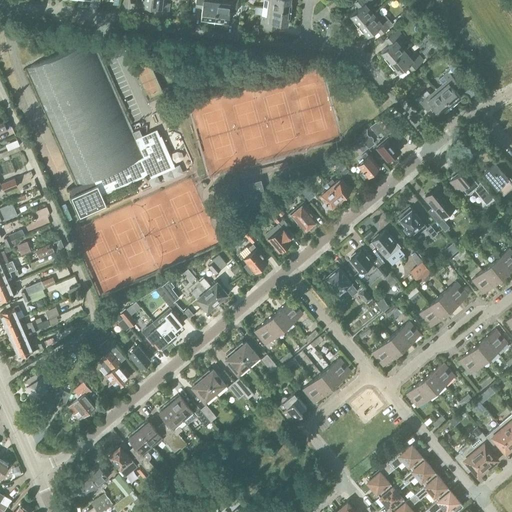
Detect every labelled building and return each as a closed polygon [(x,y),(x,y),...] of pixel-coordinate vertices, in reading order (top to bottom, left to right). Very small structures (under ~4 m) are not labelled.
[(164,0),(142,0),(142,5),(156,7),(155,14),(168,15),(169,3),(164,2),(164,0)] [(214,21),(216,0),(195,0),(195,3),(202,4),(200,18),(206,18),(206,20),(214,21)] [(216,0),(214,21),(221,22),(221,20),(227,21),(229,7),(236,8),(237,0),(216,0)] [(264,0),(263,7),(290,10),(291,3),(289,3),(289,0),(264,0)] [(357,26),(374,11),(369,5),(373,1),(371,0),(355,0),(360,5),(349,14),(353,19),(352,20),(357,26)] [(263,7),(262,15),(261,15),(260,27),(272,29),(273,22),(287,24),(287,17),(289,18),(290,10),(263,7)] [(374,11),(357,26),(362,31),(363,30),(367,35),(378,26),(382,31),(392,23),(384,14),(380,17),(374,11)] [(388,62),(405,48),(400,41),(404,38),(396,29),(387,36),(391,42),(380,51),(384,56),(383,57),(388,62)] [(92,39),(26,68),(77,186),(69,189),(80,215),(106,204),(102,194),(103,194),(132,181),(144,176),(146,180),(148,179),(147,178),(173,167),(168,156),(170,155),(161,135),(160,136),(158,131),(152,133),(151,131),(142,135),(139,128),(133,131),(132,128),(130,123),(92,39)] [(405,48),(388,62),(393,68),(394,67),(398,72),(409,63),(413,68),(423,60),(415,51),(411,54),(405,48)] [(441,83),(435,88),(450,106),(456,101),(455,100),(460,96),(450,85),(456,81),(448,71),(438,79),(441,83)] [(450,106),(435,88),(429,94),(426,90),(416,98),(424,107),(429,103),(439,114),(443,110),(444,111),(450,106)] [(387,117),(383,113),(375,120),(386,133),(394,126),(388,119),(392,116),(391,114),(387,117)] [(375,143),(369,136),(367,133),(367,128),(358,135),(362,139),(368,147),(369,148),(375,143)] [(375,144),(387,158),(398,149),(392,142),(393,142),(386,134),(375,144)] [(368,147),(362,139),(357,143),(356,142),(350,147),(354,151),(359,147),(363,152),(368,147)] [(374,171),(379,167),(365,151),(361,156),(363,159),(357,163),(363,171),(360,173),(364,179),(368,175),(371,175),(373,173),(374,171)] [(343,175),(349,171),(339,158),(333,163),(343,175)] [(484,170),(484,172),(503,195),(511,186),(511,183),(507,178),(495,163),(490,167),(488,166),(485,167),(484,168),(484,170)] [(472,189),(471,187),(477,182),(466,169),(461,173),(459,170),(449,179),(457,190),(460,188),(464,193),(466,192),(467,193),(469,193),(471,193),(472,191),(472,189)] [(326,181),(329,185),(340,197),(351,188),(347,184),(346,185),(339,177),(334,181),(331,178),(326,181)] [(0,183),(4,192),(18,186),(15,178),(0,183)] [(248,208),(267,203),(261,181),(242,186),(248,208)] [(325,189),(319,194),(325,200),(323,202),(322,204),(325,208),(327,207),(329,206),(340,197),(329,185),(326,181),(323,184),(323,186),(325,189)] [(306,185),(300,190),(309,200),(315,195),(306,185)] [(450,226),(442,216),(456,205),(449,197),(446,193),(441,188),(427,199),(441,216),(436,220),(444,230),(450,226)] [(313,217),(315,215),(303,201),(289,212),(297,222),(298,220),(305,228),(315,219),(313,217)] [(0,214),(15,208),(12,202),(0,207),(0,208),(0,209),(0,214)] [(279,206),(275,210),(281,216),(285,213),(279,206)] [(413,234),(419,230),(420,231),(425,227),(422,223),(423,222),(410,206),(398,215),(405,225),(403,226),(409,233),(412,232),(413,234)] [(15,208),(0,214),(0,220),(4,218),(5,220),(18,215),(15,208)] [(275,210),(270,215),(277,223),(278,222),(282,218),(275,210)] [(274,226),(266,233),(269,236),(268,237),(272,242),(273,241),(280,249),(290,241),(286,236),(288,234),(286,231),(290,227),(282,218),(278,222),(279,223),(275,226),(274,226)] [(430,224),(425,229),(432,238),(437,233),(430,224)] [(489,226),(480,234),(483,238),(492,230),(489,226)] [(11,241),(15,239),(25,235),(22,229),(9,235),(9,236),(4,238),(6,243),(11,241)] [(374,238),(372,240),(387,258),(393,253),(398,259),(404,254),(399,247),(401,246),(397,241),(386,229),(379,234),(378,233),(373,237),(374,238)] [(256,238),(255,236),(249,230),(244,234),(251,242),(256,238)] [(31,250),(27,240),(17,245),(21,255),(31,250)] [(51,242),(36,249),(40,258),(55,252),(51,242)] [(265,261),(261,257),(263,255),(256,246),(255,247),(252,243),(248,246),(251,250),(242,257),(246,262),(243,265),(249,272),(253,268),(254,269),(265,261)] [(511,251),(508,247),(499,255),(510,269),(511,267),(511,251)] [(454,256),(457,260),(467,251),(463,248),(454,256)] [(373,262),(375,261),(364,249),(362,251),(361,249),(351,258),(357,265),(356,266),(360,271),(361,270),(366,277),(377,268),(375,265),(376,265),(373,262)] [(215,274),(227,263),(219,253),(212,259),(214,261),(208,266),(215,274)] [(499,255),(490,263),(501,276),(510,269),(499,255)] [(54,259),(56,264),(65,260),(64,256),(54,259)] [(2,264),(1,263),(0,263),(0,275),(5,273),(10,271),(16,268),(12,260),(2,264)] [(418,281),(422,278),(425,282),(428,280),(425,276),(431,271),(422,261),(410,271),(418,281)] [(199,264),(198,262),(188,267),(195,275),(197,274),(193,269),(193,267),(194,267),(199,264)] [(395,279),(383,263),(377,268),(389,283),(395,279)] [(490,263),(480,271),(492,284),(501,276),(490,263)] [(432,273),(435,277),(445,268),(442,265),(432,273)] [(357,291),(354,287),(346,278),(347,277),(342,271),(341,271),(337,267),(326,277),(335,287),(333,288),(336,291),(337,290),(340,294),(347,289),(352,295),(357,291)] [(10,271),(5,273),(0,275),(0,287),(10,283),(8,278),(12,276),(10,271)] [(492,284),(480,271),(471,278),(482,292),(492,284)] [(216,301),(226,292),(216,280),(210,285),(203,277),(199,280),(216,301)] [(169,279),(161,285),(165,290),(170,296),(174,301),(179,297),(172,288),(174,286),(169,279)] [(26,287),(27,290),(21,292),(23,297),(29,294),(45,288),(41,280),(26,287)] [(216,301),(199,280),(200,282),(196,286),(202,292),(196,297),(206,309),(216,301)] [(456,281),(446,288),(458,302),(467,294),(456,281)] [(12,288),(10,283),(0,287),(0,299),(18,292),(16,287),(12,288)] [(165,290),(161,285),(160,285),(155,289),(160,294),(165,290)] [(409,299),(419,290),(415,287),(406,295),(409,299)] [(364,288),(358,293),(375,314),(381,309),(364,288)] [(458,302),(446,288),(437,296),(448,310),(458,302)] [(174,301),(170,296),(164,300),(169,306),(174,302),(174,301)] [(437,296),(428,304),(439,317),(448,310),(437,296)] [(281,306),(293,320),(302,312),(291,298),(281,306)] [(384,310),(389,305),(384,300),(379,304),(384,310)] [(0,312),(5,324),(19,318),(24,316),(21,309),(20,310),(18,304),(0,312)] [(385,312),(388,316),(397,308),(394,304),(385,312)] [(439,317),(428,304),(418,312),(430,325),(439,317)] [(293,320),(281,306),(272,314),(284,328),(293,320)] [(183,321),(171,307),(166,312),(164,310),(152,320),(170,341),(176,336),(173,333),(176,330),(174,328),(183,321)] [(136,321),(125,308),(119,313),(130,326),(136,321)] [(22,324),(19,318),(5,324),(10,334),(24,328),(24,329),(31,326),(48,319),(46,314),(35,318),(34,319),(34,320),(31,321),(22,324)] [(284,328),(272,314),(263,322),(274,335),(284,328)] [(123,318),(118,323),(125,331),(130,326),(123,318)] [(50,324),(48,319),(31,326),(33,331),(50,324)] [(170,341),(152,320),(152,321),(155,325),(145,334),(152,343),(153,342),(157,346),(161,343),(163,347),(170,341)] [(399,328),(410,341),(420,333),(408,320),(399,328)] [(274,335),(263,322),(253,330),(265,343),(274,335)] [(368,326),(358,334),(361,337),(371,329),(368,326)] [(24,329),(24,328),(10,334),(14,344),(28,338),(24,329)] [(410,341),(399,328),(390,335),(401,349),(410,341)] [(495,328),(486,336),(497,349),(507,341),(495,328)] [(89,342),(88,341),(88,340),(95,334),(97,333),(94,329),(84,335),(72,343),(77,350),(76,351),(80,358),(87,353),(82,346),(89,342)] [(308,340),(318,332),(315,329),(305,337),(308,340)] [(322,338),(319,334),(310,342),(313,346),(322,338)] [(390,335),(381,343),(392,357),(401,349),(390,335)] [(486,336),(477,343),(488,357),(497,349),(486,336)] [(46,346),(46,347),(55,343),(53,337),(38,343),(39,346),(40,348),(46,346)] [(113,387),(116,385),(117,386),(128,377),(126,375),(128,374),(124,368),(122,370),(117,364),(119,363),(119,362),(124,358),(122,355),(108,337),(98,346),(108,359),(103,364),(108,371),(106,373),(112,379),(109,382),(108,383),(107,386),(109,387),(111,388),(113,387)] [(33,349),(28,338),(14,344),(19,357),(33,351),(33,349)] [(233,346),(247,364),(258,355),(245,340),(243,342),(241,340),(233,346)] [(392,357),(381,343),(371,351),(382,365),(392,357)] [(477,343),(467,351),(479,365),(488,357),(477,343)] [(128,351),(140,366),(149,358),(137,344),(128,351)] [(247,364),(233,346),(225,353),(227,355),(225,357),(237,372),(247,364)] [(86,354),(93,362),(99,357),(92,349),(87,353),(86,354)] [(280,359),(283,363),(292,355),(289,351),(280,359)] [(479,365),(467,351),(458,359),(469,372),(479,365)] [(277,366),(267,354),(261,358),(271,370),(277,366)] [(294,356),(284,365),(287,368),(297,360),(294,356)] [(339,357),(330,364),(341,378),(351,370),(339,357)] [(443,361),(434,369),(445,382),(454,374),(443,361)] [(341,378),(330,364),(321,372),(332,386),(341,378)] [(200,374),(214,391),(225,383),(212,368),(210,370),(208,367),(200,374)] [(434,369),(424,377),(436,390),(445,382),(434,369)] [(281,370),(275,375),(281,382),(287,378),(281,370)] [(332,386),(321,372),(311,380),(323,393),(332,386)] [(48,387),(58,381),(56,378),(45,384),(41,377),(38,373),(24,381),(26,386),(27,388),(27,390),(28,392),(29,392),(32,397),(48,387)] [(214,391),(200,374),(192,381),(194,383),(191,385),(204,400),(214,391)] [(492,378),(489,375),(479,383),(482,386),(492,378)] [(239,376),(233,380),(243,393),(247,397),(253,393),(239,376)] [(436,390),(424,377),(415,384),(426,398),(436,390)] [(243,393),(233,380),(228,385),(238,397),(243,393)] [(323,393),(311,380),(302,388),(313,401),(323,393)] [(54,400),(55,399),(52,394),(56,391),(55,389),(61,386),(58,381),(48,387),(32,397),(36,403),(36,404),(37,407),(38,407),(43,414),(57,405),(54,400)] [(83,381),(74,388),(80,395),(67,406),(74,414),(76,412),(79,417),(82,414),(83,416),(96,405),(87,394),(91,391),(83,381)] [(426,398),(415,384),(406,392),(417,406),(426,398)] [(58,405),(64,407),(68,396),(70,393),(64,390),(62,394),(58,405)] [(306,406),(293,391),(287,396),(286,395),(284,395),(282,396),(281,397),(281,399),(282,401),(278,404),(291,420),(301,411),(301,410),(306,406)] [(471,396),(468,393),(458,400),(461,404),(471,396)] [(481,401),(485,398),(480,393),(477,396),(481,401)] [(173,396),(168,401),(183,419),(193,411),(179,394),(174,397),(173,396)] [(183,419),(168,401),(162,405),(163,407),(158,410),(174,429),(169,434),(180,447),(181,448),(187,444),(177,432),(181,428),(177,424),(183,419)] [(200,407),(211,420),(216,416),(205,403),(200,407)] [(466,413),(469,410),(470,409),(471,408),(470,406),(467,403),(462,408),(466,413)] [(211,420),(200,407),(194,413),(204,425),(211,420)] [(511,412),(499,424),(511,440),(511,412)] [(432,422),(435,426),(445,418),(442,414),(432,422)] [(142,422),(137,426),(152,445),(162,437),(148,419),(143,423),(142,422)] [(511,446),(511,440),(499,424),(485,435),(493,445),(497,441),(505,451),(509,447),(510,448),(511,446)] [(152,445),(137,426),(131,431),(132,432),(128,436),(141,451),(135,456),(142,464),(149,472),(151,475),(157,470),(148,459),(150,458),(150,456),(150,453),(147,450),(152,445)] [(470,442),(468,444),(471,447),(488,467),(493,463),(492,462),(496,458),(488,448),(493,445),(485,435),(482,432),(479,434),(478,436),(477,436),(479,437),(479,438),(472,444),(470,442)] [(180,447),(169,434),(163,438),(174,452),(180,447)] [(412,470),(424,459),(411,443),(404,450),(403,449),(388,461),(394,468),(404,460),(412,469),(412,470)] [(113,447),(109,451),(110,453),(109,454),(120,467),(118,468),(125,475),(137,466),(134,462),(125,451),(124,451),(119,446),(115,449),(113,447)] [(488,467),(471,447),(462,454),(459,451),(454,456),(465,468),(469,464),(477,474),(482,470),(483,471),(488,467)] [(0,507),(4,510),(12,499),(4,495),(0,492),(0,477),(9,463),(0,457),(0,507)] [(412,470),(412,469),(402,477),(406,483),(416,475),(424,484),(424,485),(437,474),(424,459),(412,470)] [(394,468),(388,461),(373,473),(374,474),(366,481),(379,496),(392,486),(392,485),(384,476),(394,468)] [(95,466),(88,472),(101,487),(102,487),(105,484),(102,480),(108,475),(110,473),(106,467),(103,470),(98,464),(95,466)] [(149,472),(142,464),(136,469),(143,478),(149,472)] [(12,468),(16,476),(22,474),(18,465),(12,468)] [(79,481),(75,484),(78,488),(83,494),(87,491),(87,492),(93,488),(96,492),(101,488),(101,487),(88,472),(78,480),(79,481)] [(119,473),(112,479),(126,495),(129,493),(129,492),(132,490),(119,473)] [(424,485),(424,484),(414,492),(419,498),(429,490),(437,500),(450,489),(437,474),(424,485)] [(402,477),(392,485),(392,486),(379,496),(392,511),(405,501),(405,500),(397,491),(406,483),(402,477)] [(437,500),(427,508),(430,511),(433,511),(441,505),(446,511),(453,511),(462,505),(450,489),(437,500)] [(414,492),(405,500),(405,501),(392,511),(414,511),(409,506),(419,498),(414,492)] [(98,511),(99,511),(109,506),(114,503),(106,493),(93,501),(97,506),(96,507),(98,511)] [(126,495),(113,505),(118,511),(132,500),(134,499),(129,493),(126,495)] [(338,509),(339,511),(354,511),(346,502),(338,509)]
